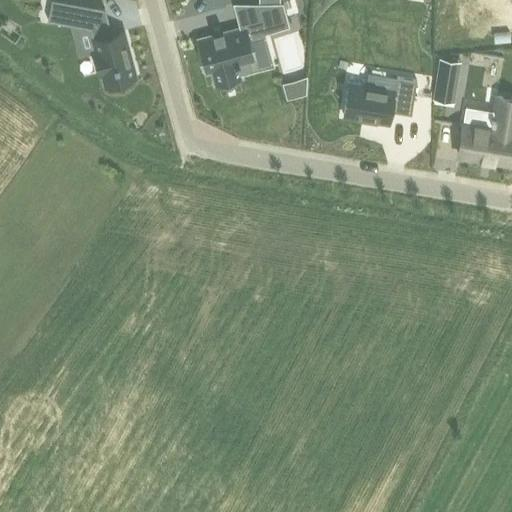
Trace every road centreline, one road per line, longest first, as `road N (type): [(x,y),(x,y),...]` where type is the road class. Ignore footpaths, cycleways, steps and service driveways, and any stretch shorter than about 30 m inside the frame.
road 1 (unclassified): [(511,198),(203,146),(181,123)]
road 2 (unclassified): [(147,0),(181,123)]
